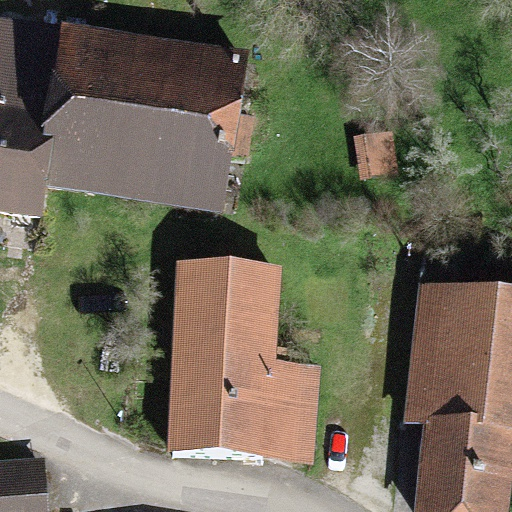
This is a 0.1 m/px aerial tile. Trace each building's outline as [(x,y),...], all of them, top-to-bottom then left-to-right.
[(34,198),(59,54),(0,43),(0,225),(28,231),(34,198)] [(243,86),(59,54),(34,198),(218,230),(243,86)] [(270,290),(175,287),(169,470),(300,475),(302,392),(266,390),(270,290)] [(511,319),(414,312),(404,439),(425,440),(511,447),(511,319)] [(510,511),(511,490),(511,447),(425,440),(418,511),(510,511)] [(39,511),(37,475),(0,477),(0,511),(39,511)]
